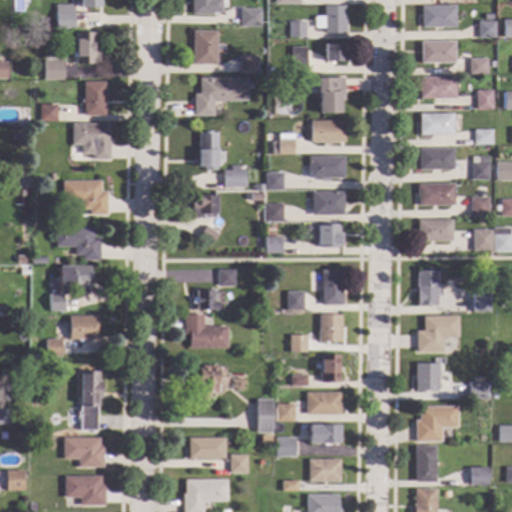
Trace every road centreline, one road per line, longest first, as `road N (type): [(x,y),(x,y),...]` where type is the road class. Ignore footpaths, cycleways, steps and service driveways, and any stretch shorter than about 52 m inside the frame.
road 1 (residential): [(382,0),(374,511)]
road 2 (residential): [(147,0),(139,511)]
